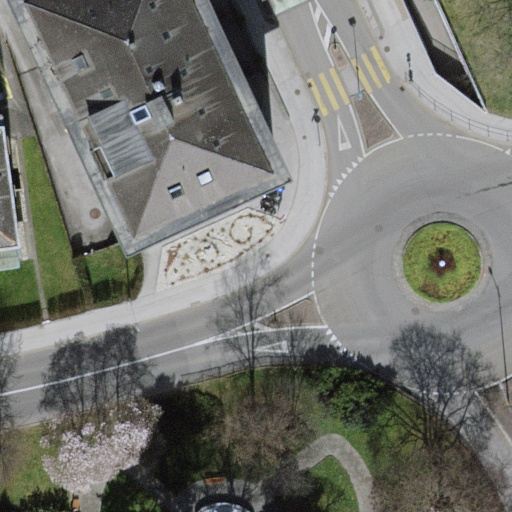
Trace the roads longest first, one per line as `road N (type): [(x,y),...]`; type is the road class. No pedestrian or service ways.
road 1 (tertiary): [(47,381),(277,346),(382,340)]
road 2 (tertiary): [(343,244),(296,280),(179,334),(47,381)]
road 3 (residential): [(295,0),(354,217)]
road 4 (residential): [(454,176),(408,124),(326,0)]
road 5 (residential): [(393,346),(511,481)]
road 6 (tertiary): [(393,346),(447,353),(495,329),(511,307)]
